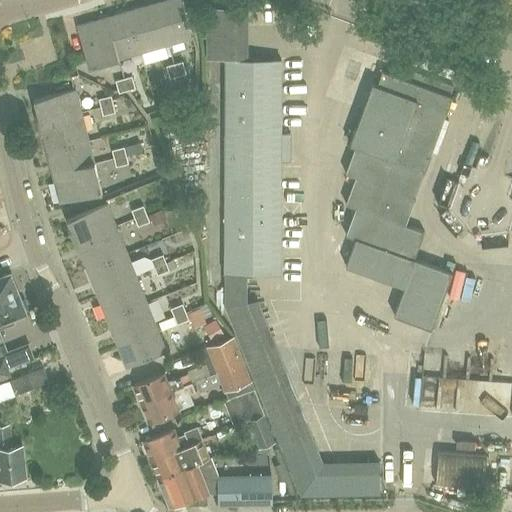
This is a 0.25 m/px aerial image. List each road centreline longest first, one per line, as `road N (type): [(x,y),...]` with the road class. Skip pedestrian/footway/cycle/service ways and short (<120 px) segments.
road 1 (residential): [(132,493),(23,220),(0,134)]
road 2 (unknown): [(376,316),(417,422),(511,424)]
road 3 (residential): [(0,505),(132,493)]
